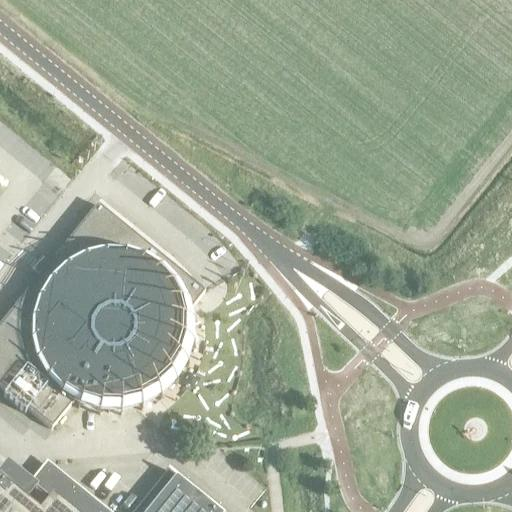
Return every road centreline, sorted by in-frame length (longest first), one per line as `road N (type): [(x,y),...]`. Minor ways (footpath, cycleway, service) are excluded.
road 1 (unclassified): [(257,239),(0,30)]
road 2 (unclassified): [(442,375),(341,285),(257,239)]
road 3 (unclassified): [(257,239),(418,398)]
